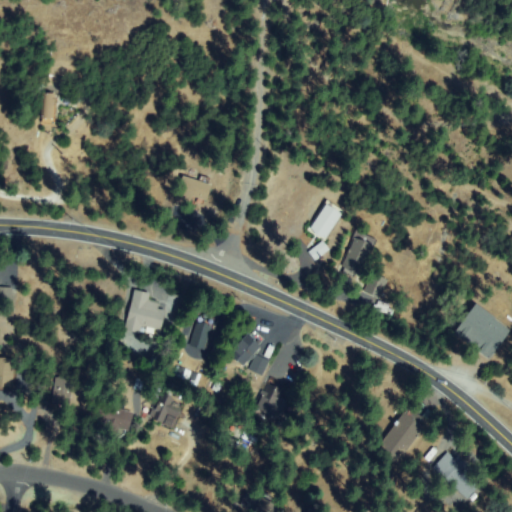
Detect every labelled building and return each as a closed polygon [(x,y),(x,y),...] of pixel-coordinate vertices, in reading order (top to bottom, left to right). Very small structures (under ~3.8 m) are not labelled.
[(44,126),(42,94),(52,93),(55,125),(44,126)] [(183,189),(183,181),(210,180),(210,198),(177,199),(176,189),(183,189)] [(310,228),(327,201),(344,213),(326,239),(310,228)] [(359,276),(341,267),(358,230),(377,239),(359,276)] [(379,297),(366,289),(375,274),(388,282),(379,297)] [(0,288),(11,288),(11,301),(0,301),(0,288)] [(164,311),(159,329),(155,327),(154,332),(147,330),(148,326),(141,324),(139,332),(126,328),(136,292),(148,296),(147,300),(158,303),(156,310),(164,311)] [(508,333),(489,359),(455,334),(476,304),(496,318),(493,322),(508,333)] [(204,344),(192,339),(199,322),(211,327),(204,344)] [(261,348),(242,366),(230,354),(249,335),(261,348)] [(256,356),(268,362),(262,375),(250,369),(256,356)] [(11,388),(0,386),(0,358),(16,361),(11,388)] [(56,379),(73,380),(71,404),(53,403),(56,379)] [(279,391),(275,398),(286,404),(278,419),(255,406),(263,391),(264,392),(268,385),(279,391)] [(161,423),(150,416),(163,396),(183,409),(177,418),(168,413),(161,423)] [(132,412),(130,428),(120,427),(119,433),(109,431),(110,425),(97,424),(100,408),(132,412)] [(412,413),(427,424),(398,462),(379,447),(404,415),(408,418),(412,413)] [(479,485),(464,499),(435,467),(450,453),(479,485)] [(254,511),(255,509),(243,505),(246,493),(277,502),(274,511),(254,511)]
